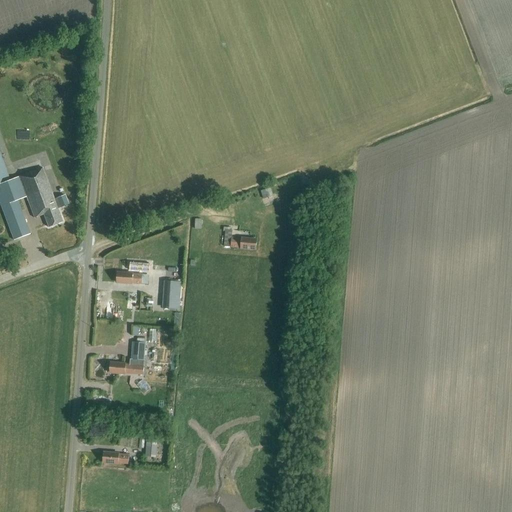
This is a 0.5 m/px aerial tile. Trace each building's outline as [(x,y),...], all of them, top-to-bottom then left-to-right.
[(68,205),(65,195),(54,199),(41,168),(9,181),(0,156),(0,203),(14,240),(30,234),(17,201),(27,197),(35,218),(43,215),(48,227),(61,222),(56,209),(68,205)] [(269,188),(259,191),(262,200),(272,196),(269,188)] [(201,219),(194,219),(193,230),(201,230),(201,219)] [(240,248),(255,250),(256,240),(241,238),(241,239),(231,238),(230,247),(240,248)] [(148,275),(132,274),(117,273),(116,283),(132,284),(132,283),(147,284),(148,275)] [(165,282),(163,308),(179,309),(181,284),(165,282)] [(133,343),(131,365),(125,364),(110,363),(110,373),(125,374),(125,373),(143,375),(145,344),(133,343)] [(145,458),(156,459),(158,439),(147,438),(145,458)] [(129,455),(119,454),(104,452),(103,462),(118,464),(118,463),(128,464),(129,455)]
